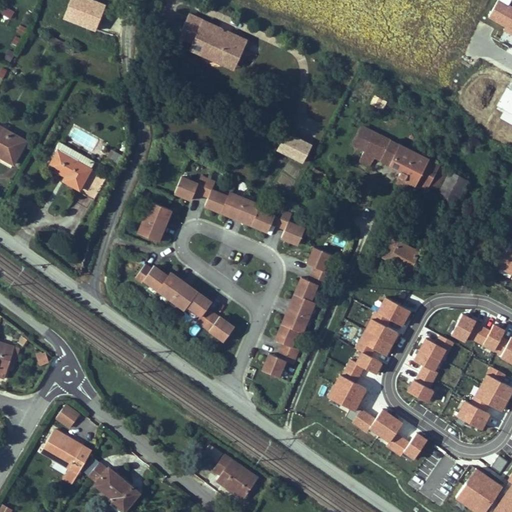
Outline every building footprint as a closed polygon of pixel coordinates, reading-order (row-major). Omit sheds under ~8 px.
[(5,6),(2,13),(12,17),(15,10),(5,6)] [(235,67),(248,38),(190,11),(179,36),(191,41),(189,46),(235,67)] [(64,62),(68,53),(31,38),(27,45),(64,62)] [(399,179),(408,184),(411,178),(421,183),(434,156),(401,140),(401,141),(392,137),(391,138),(363,124),(354,144),(366,149),(360,160),(371,165),(376,154),(404,168),(399,179)] [(312,143),(288,130),(279,148),(303,160),(312,143)] [(0,163),(4,166),(18,143),(0,132),(0,163)] [(89,207),(107,179),(54,145),(43,161),(46,163),(41,171),(59,182),(56,186),(89,207)] [(434,156),(421,183),(459,201),(469,180),(443,167),(448,157),(436,152),(434,156)] [(114,159),(108,155),(102,165),(108,169),(114,159)] [(321,179),(325,172),(314,167),(311,173),(321,179)] [(264,202),(231,188),(230,193),(214,186),(217,179),(202,173),(199,180),(183,173),(176,190),(193,197),(196,188),(210,194),(206,202),(269,228),(273,220),(286,225),(283,234),(300,241),(306,224),(290,217),(293,210),(279,204),(276,211),(262,206),(264,202)] [(161,239),(174,208),(153,199),(140,230),(161,239)] [(406,214),(399,211),(390,229),(397,232),(406,214)] [(409,268),(419,246),(393,233),(382,255),(409,268)] [(303,332),(316,299),(312,298),(319,281),(326,284),(332,270),(325,267),(332,251),(315,244),(308,261),(317,264),(311,277),(303,274),(276,337),(285,340),(279,354),(271,351),(264,367),(281,374),(287,358),(294,361),(300,346),(293,343),(299,330),(303,332)] [(214,299),(173,269),(171,272),(157,262),(154,265),(148,261),(139,273),(145,278),(146,276),(186,306),(189,302),(203,313),(199,319),(225,339),(236,324),(222,313),(221,314),(209,306),(214,299)] [(16,339),(0,333),(0,370),(6,372),(11,357),(16,339)] [(22,341),(16,339),(11,357),(17,359),(22,341)] [(69,427),(80,412),(67,403),(56,418),(69,427)] [(58,460),(71,437),(53,426),(40,449),(58,460)] [(71,437),(58,460),(70,466),(78,471),(91,448),(71,437)] [(214,455),(202,446),(196,454),(208,463),(214,455)] [(126,510),(138,495),(128,488),(133,482),(109,463),(107,465),(101,460),(100,461),(92,455),(82,468),(89,474),(88,475),(94,480),(112,495),(110,498),(126,510)] [(233,500),(248,479),(215,455),(204,471),(211,476),(208,481),(233,500)] [(78,471),(70,466),(64,476),(73,481),(78,471)] [(416,490),(433,503),(443,491),(426,477),(416,490)] [(142,489),(133,482),(128,488),(138,495),(142,489)] [(9,511),(12,508),(3,503),(0,509),(0,511),(9,511)]
